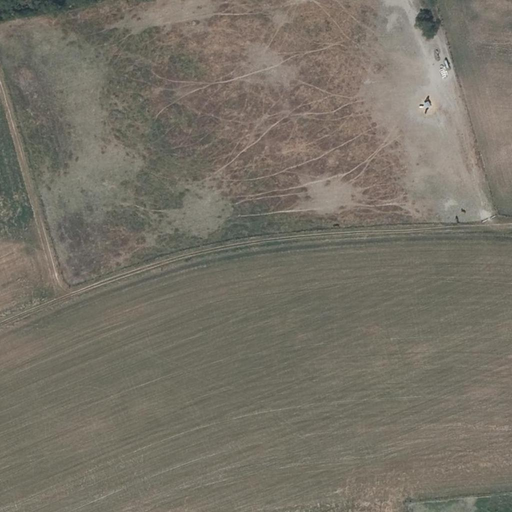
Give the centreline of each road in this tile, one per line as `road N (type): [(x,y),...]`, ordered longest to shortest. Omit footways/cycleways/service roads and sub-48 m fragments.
road 1 (track): [(511,224),(207,250),(0,323)]
road 2 (unknown): [(0,81),(62,297)]
